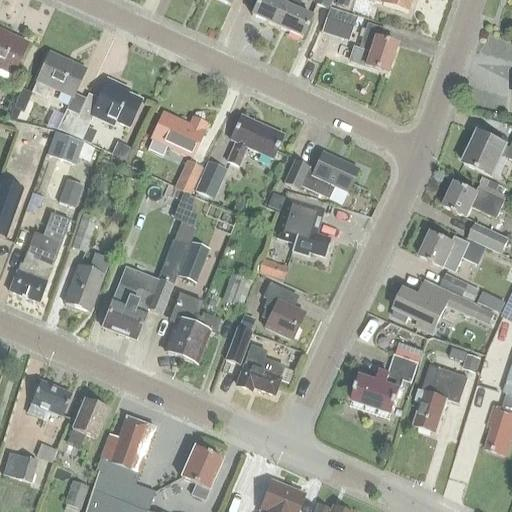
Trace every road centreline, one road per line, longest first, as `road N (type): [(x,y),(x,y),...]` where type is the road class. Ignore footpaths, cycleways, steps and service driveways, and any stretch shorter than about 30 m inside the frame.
road 1 (residential): [(419,158),(72,0)]
road 2 (residential): [(283,449),(419,158)]
road 3 (residential): [(283,449),(0,328)]
road 4 (residential): [(419,158),(472,0)]
road 5 (residential): [(415,510),(283,449)]
